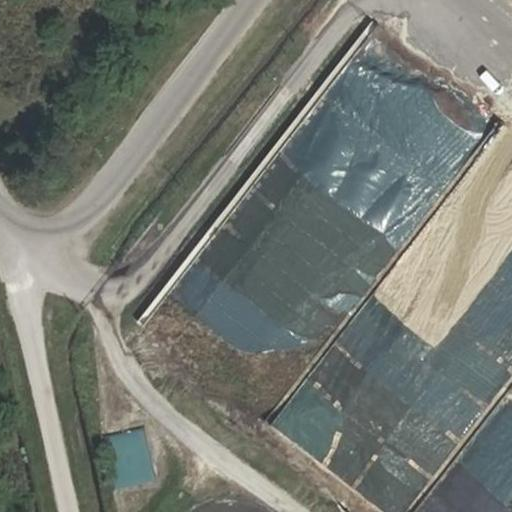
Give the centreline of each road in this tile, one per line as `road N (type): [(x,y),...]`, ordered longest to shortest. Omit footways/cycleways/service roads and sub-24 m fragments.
road 1 (track): [(262,0),(63,256)]
road 2 (track): [(63,256),(116,511)]
